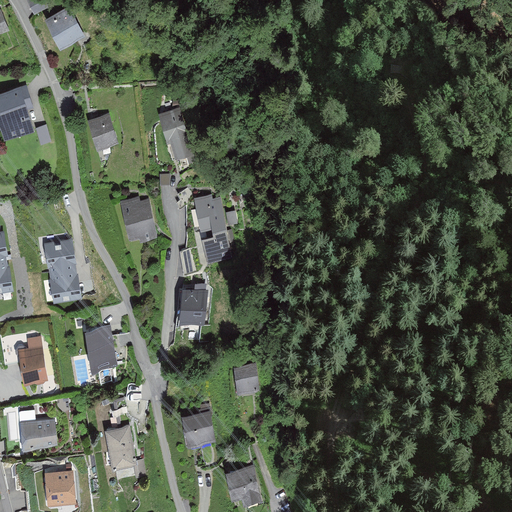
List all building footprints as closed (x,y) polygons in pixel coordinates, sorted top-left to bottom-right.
[(71,3),(46,17),(62,47),(87,34),(71,3)] [(3,8),(0,8),(0,33),(11,29),(3,8)] [(22,85),(0,91),(0,119),(3,131),(16,127),(19,134),(36,129),(22,85)] [(182,106),(160,113),(169,142),(172,140),(177,157),(195,152),(182,106)] [(111,113),(89,119),(98,149),(120,143),(111,113)] [(41,142),(53,138),(48,122),(36,125),(41,142)] [(213,192),(196,195),(201,224),(212,222),(215,232),(203,235),(209,262),(234,258),(222,195),(214,197),(213,192)] [(151,197),(124,203),(131,242),(159,236),(151,197)] [(4,228),(0,228),(0,290),(14,289),(10,263),(8,264),(6,254),(8,253),(4,228)] [(73,236),(44,241),(48,266),(49,266),(50,271),(77,266),(76,261),(77,261),(73,236)] [(77,266),(50,271),(51,276),(50,276),(54,300),(82,296),(79,271),(77,271),(77,266)] [(209,286),(183,283),(179,319),(205,322),(209,286)] [(113,324),(87,328),(93,369),(119,365),(113,324)] [(46,348),(22,350),(25,381),(49,379),(46,348)] [(259,364),(235,367),(238,393),(261,391),(259,364)] [(142,398),(142,383),(128,383),(128,398),(142,398)] [(212,411),(184,415),(189,444),(217,440),(212,411)] [(57,418),(23,421),(26,447),(59,444),(57,418)] [(132,423),(107,427),(114,463),(138,459),(132,423)] [(256,463),(228,468),(233,496),(243,494),(245,502),(262,499),(256,463)] [(75,477),(47,479),(49,503),(77,502),(75,477)]
